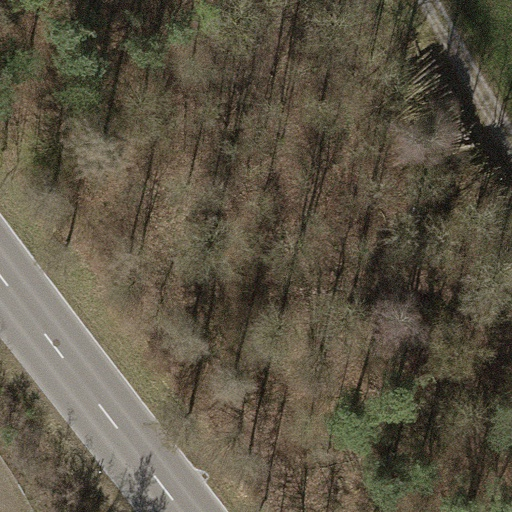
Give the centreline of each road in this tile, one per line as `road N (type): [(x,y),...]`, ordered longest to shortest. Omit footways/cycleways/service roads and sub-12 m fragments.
road 1 (tertiary): [(180,511),(0,279)]
road 2 (track): [(511,146),(426,0)]
